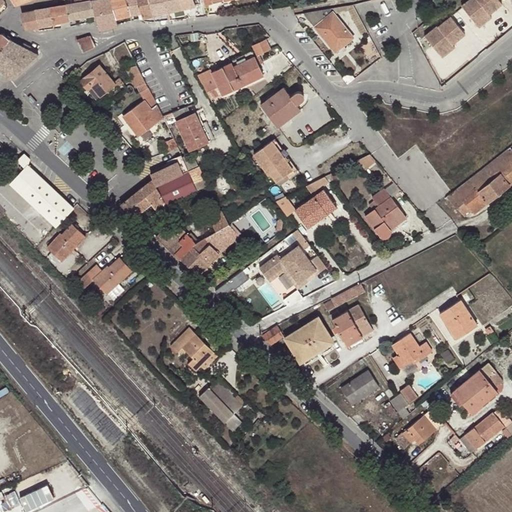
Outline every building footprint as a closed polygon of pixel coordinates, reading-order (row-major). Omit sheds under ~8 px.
[(69,20),(94,14),(91,0),(75,3),(66,5),(69,20)] [(94,14),(98,28),(99,28),(117,24),(115,18),(109,0),(92,0),(91,0),(94,14)] [(109,0),(115,18),(126,16),(127,22),(132,20),(130,15),(125,0),(109,0)] [(139,19),(142,18),(136,0),(125,0),(130,15),(138,14),(139,19)] [(136,0),(142,18),(143,18),(196,6),(193,0),(136,0)] [(502,4),(498,0),(469,0),(461,6),(475,23),(487,13),(489,15),(502,4)] [(348,10),(362,34),(367,31),(352,4),(348,10)] [(52,24),(69,20),(66,5),(50,8),(52,24)] [(34,11),(37,27),(52,24),(50,8),(36,10),(34,11)] [(329,8),(302,14),(334,52),(353,37),(333,13),(329,8)] [(33,32),(38,30),(37,27),(34,11),(23,12),(26,30),(32,28),(33,32)] [(487,13),(475,23),(479,27),(491,17),(489,15),(487,13)] [(465,34),(450,17),(438,27),(437,26),(424,36),(438,53),(450,43),(452,45),(465,34)] [(0,51),(9,39),(2,33),(0,33),(0,51)] [(96,46),(90,36),(77,40),(78,42),(83,52),(95,46),(96,46)] [(9,39),(0,51),(0,68),(10,80),(38,54),(35,52),(36,49),(24,42),(22,46),(9,39)] [(258,55),(270,50),(265,39),(252,45),(257,56),(258,55)] [(442,58),(454,47),(452,45),(450,43),(438,53),(442,58)] [(232,62),(233,66),(254,57),(251,51),(231,60),(232,62)] [(254,57),(262,75),(267,73),(258,55),(257,56),(254,57)] [(254,57),(233,66),(232,62),(211,72),(214,78),(202,83),(206,92),(218,86),(222,94),(262,75),(254,57)] [(138,68),(134,60),(127,62),(129,68),(132,74),(130,75),(136,86),(139,85),(142,91),(147,88),(138,68)] [(80,80),(88,89),(92,86),(100,95),(114,83),(99,65),(80,80)] [(280,76),(285,71),(281,66),(275,71),(280,76)] [(355,78),(350,71),(343,77),(345,81),(348,84),(355,78)] [(92,86),(88,89),(95,98),(100,95),(92,86)] [(284,114),(296,104),(299,102),(302,99),(303,97),(303,95),(301,93),(297,92),(295,93),(290,97),(283,88),(261,104),(277,127),(288,119),(284,114)] [(30,94),(26,97),(33,104),(36,101),(30,94)] [(162,116),(156,105),(151,108),(144,100),(123,115),(138,136),(163,118),(162,116)] [(300,109),(296,104),(284,114),(288,119),(300,109)] [(191,114),(187,106),(162,116),(163,118),(166,125),(175,121),(189,149),(208,141),(194,113),(191,114)] [(173,138),(163,142),(167,152),(177,147),(173,138)] [(292,170),(271,140),(253,154),(268,174),(270,173),(276,181),(292,170)] [(464,202),(471,211),(473,213),(511,182),(511,149),(510,147),(446,196),(456,209),(457,208),(464,202)] [(180,153),(183,159),(188,171),(197,166),(194,159),(191,160),(190,157),(188,157),(185,151),(180,153)] [(56,227),(75,207),(28,165),(30,159),(24,153),(17,160),(25,167),(10,184),(56,227)] [(375,161),(369,155),(357,161),(365,169),(375,161)] [(250,156),(245,159),(252,169),(257,166),(250,156)] [(151,174),(151,176),(153,180),(163,202),(165,205),(166,205),(197,191),(197,189),(194,184),(193,183),(188,171),(183,159),(151,174)] [(198,166),(197,166),(188,171),(193,183),(194,184),(204,179),(198,166)] [(339,170),(330,174),(333,180),(342,175),(339,170)] [(311,194),(329,182),(325,177),(305,186),(311,194)] [(153,180),(121,204),(134,216),(150,204),(155,209),(163,202),(153,180)] [(406,217),(384,189),(372,198),(378,206),(365,216),(380,237),(383,238),(386,237),(389,235),(390,232),(390,228),(406,217)] [(323,190),(295,210),(308,227),(336,207),(323,190)] [(285,196),(276,200),(287,216),(295,210),(285,196)] [(464,216),(471,211),(464,202),(457,208),(464,216)] [(219,229),(229,224),(222,210),(208,217),(215,231),(219,229)] [(165,246),(174,254),(175,254),(183,246),(179,242),(180,241),(177,236),(176,231),(173,223),(156,237),(165,246)] [(47,247),(63,261),(86,237),(71,224),(62,235),(60,233),(47,247)] [(238,235),(229,224),(219,229),(231,242),(238,235)] [(176,231),(177,236),(180,241),(187,233),(180,226),(176,231)] [(215,231),(205,237),(211,243),(210,244),(219,253),(231,242),(219,229),(215,231)] [(297,229),(292,234),(301,245),(306,241),(297,229)] [(175,254),(197,274),(208,262),(219,253),(210,244),(211,243),(205,237),(196,242),(187,233),(180,241),(179,242),(183,246),(175,254)] [(306,241),(301,245),(304,250),(309,246),(306,241)] [(326,268),(316,256),(309,261),(298,246),(280,259),(277,255),(258,268),(266,279),(284,266),(297,284),(315,271),(317,274),(326,268)] [(132,272),(120,258),(109,268),(107,266),(102,271),(97,265),(78,281),(84,288),(93,279),(107,294),(132,272)] [(284,266),(266,279),(269,282),(283,272),(296,290),(317,274),(315,271),(297,284),(284,266)] [(242,270),(238,273),(243,280),(247,277),(242,270)] [(228,281),(214,291),(221,297),(233,288),(228,281)] [(360,283),(343,292),(335,296),(332,298),(332,299),(324,304),(327,310),(364,291),(360,283)] [(440,313),(454,334),(467,326),(469,329),(476,325),(460,300),(440,313)] [(359,330),(370,325),(358,304),(340,314),(338,310),(330,315),(347,345),(363,337),(362,335),(359,330)] [(284,337),(293,353),(296,352),(302,361),(334,341),(318,316),(284,337)] [(276,325),(261,336),(270,345),(283,335),(276,325)] [(372,329),(370,325),(359,330),(362,335),(372,329)] [(467,326),(454,334),(456,337),(469,329),(467,326)] [(195,371),(200,366),(213,353),(189,328),(171,347),(176,354),(180,351),(183,348),(187,353),(193,359),(188,364),(195,371)] [(416,357),(419,360),(431,351),(425,341),(418,346),(409,333),(392,344),(398,353),(394,357),(400,368),(412,360),(416,357)] [(296,352),(293,353),(299,362),(302,361),(296,352)] [(213,353),(200,366),(204,371),(218,358),(213,353)] [(463,402),(473,414),(491,398),(502,389),(503,381),(488,362),(450,393),(459,404),(463,402)] [(378,385),(368,370),(340,388),(351,403),(378,385)] [(218,380),(210,388),(224,403),(231,396),(233,394),(218,380)] [(395,396),(403,407),(416,397),(408,385),(400,390),(401,392),(395,396)] [(199,397),(232,431),(242,422),(234,413),(242,406),(231,396),(224,403),(210,388),(199,397)] [(397,410),(403,407),(395,396),(390,400),(397,410)] [(418,442),(436,428),(442,423),(430,409),(402,432),(410,441),(414,438),(418,442)] [(504,426),(493,412),(460,438),(470,453),(504,426)] [(410,441),(402,432),(396,437),(404,446),(410,441)] [(30,491),(38,508),(57,499),(49,482),(30,491)]
